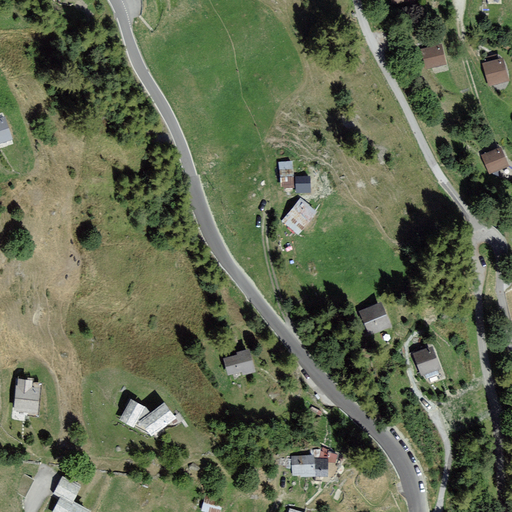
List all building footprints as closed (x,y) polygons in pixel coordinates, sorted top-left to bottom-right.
[(446,47),(423,51),(426,71),(449,67),(446,47)] [(511,78),(507,58),(484,64),(490,86),(511,80),(511,78)] [(7,113),(0,115),(0,146),(16,142),(7,113)] [(504,147),(483,156),(490,174),(511,165),(504,147)] [(299,172),(284,172),(284,191),(299,192),(299,172)] [(314,177),(301,177),(301,195),(315,194),(314,177)] [(304,199),(283,223),(300,238),(321,214),(304,199)] [(385,300),(361,311),(371,335),(395,325),(385,300)] [(436,346),(414,354),(423,376),(445,367),(436,346)] [(240,354),(226,358),(230,375),(245,371),(246,375),(260,371),(254,347),(239,351),(240,354)] [(37,379),(20,377),(17,410),(42,412),(45,387),(37,386),(37,379)] [(147,405),(133,398),(120,422),(134,429),(147,405)] [(169,400),(142,420),(154,437),(181,417),(169,400)] [(320,455),(294,456),(296,477),(335,474),(333,457),(320,458),(320,455)] [(26,493),(33,477),(25,473),(18,489),(26,493)] [(83,485),(64,476),(55,495),(61,499),(54,511),(92,511),(94,509),(75,500),(83,485)] [(225,511),(228,499),(207,495),(204,511),(208,511),(225,511)]
